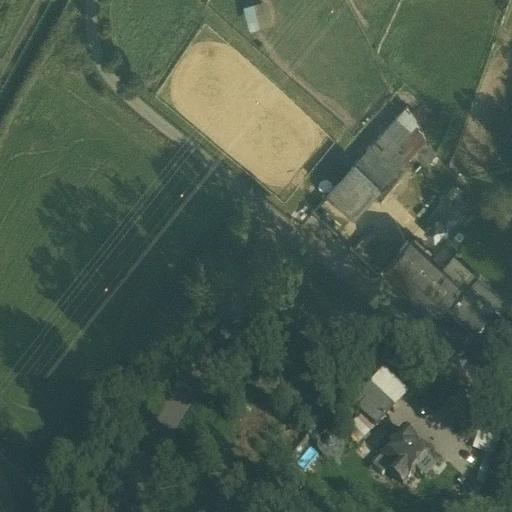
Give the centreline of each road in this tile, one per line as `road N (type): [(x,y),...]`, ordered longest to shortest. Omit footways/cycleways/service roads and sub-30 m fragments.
road 1 (residential): [(124,511),(274,218),(471,384)]
road 2 (track): [(90,0),(91,42),(115,83),(274,218)]
